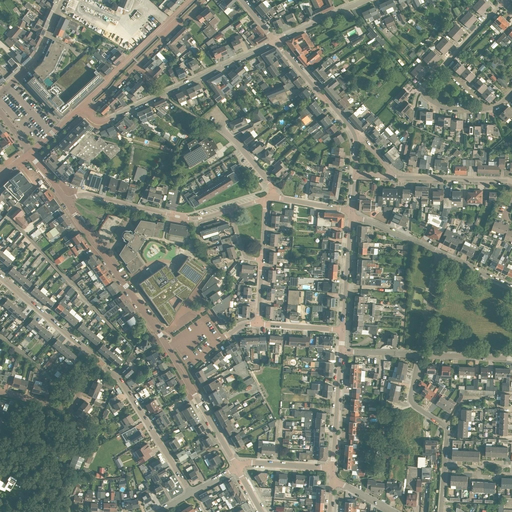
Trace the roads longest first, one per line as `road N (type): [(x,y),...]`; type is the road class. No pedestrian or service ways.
road 1 (tertiary): [(236,467),(168,349),(66,202)]
road 2 (residential): [(88,114),(101,121),(276,40)]
road 3 (residential): [(440,511),(446,426),(409,396),(418,353)]
road 4 (residential): [(230,209),(189,218),(86,194),(66,202)]
road 5 (residential): [(122,337),(8,216)]
road 6 (residential): [(355,174),(355,132),(276,40)]
road 7 (residential): [(191,493),(121,382),(98,361)]
road 8 (residential): [(88,114),(203,0)]
road 9 (residential): [(191,0),(81,106)]
road 10 (residential): [(98,361),(0,277)]
road 11 (residential): [(98,361),(64,408),(0,392)]
road 12 (residential): [(391,177),(511,181)]
